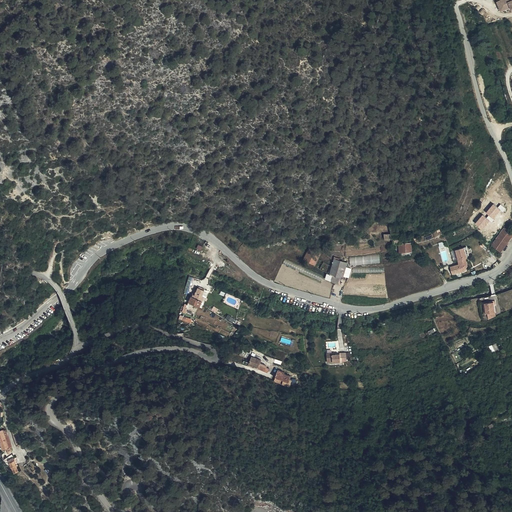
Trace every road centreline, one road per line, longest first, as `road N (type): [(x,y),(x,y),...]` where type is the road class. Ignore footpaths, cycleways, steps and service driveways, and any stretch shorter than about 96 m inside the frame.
road 1 (unclassified): [(0,340),(69,289),(100,253),(156,229),(202,233),(262,280),(366,308),(489,274),(511,254)]
road 2 (unclassified): [(74,350),(141,325),(220,356),(136,355),(54,395),(49,412),(115,511)]
road 3 (unclassified): [(511,174),(481,105),(453,0)]
